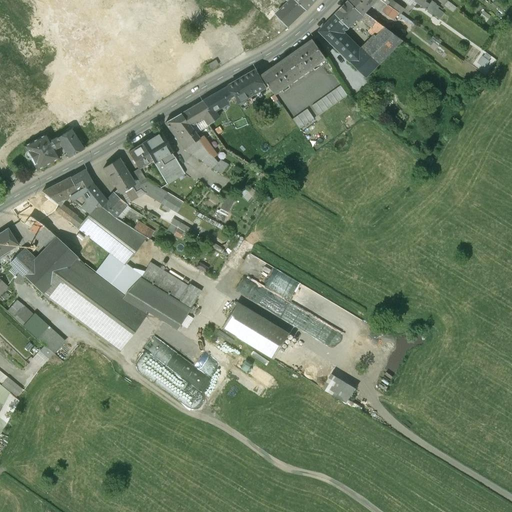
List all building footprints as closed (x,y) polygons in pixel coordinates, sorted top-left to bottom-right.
[(0,0),(0,154),(43,128),(41,127),(55,108),(85,132),(111,116),(96,93),(198,30),(179,0),(0,0)] [(215,32),(234,20),(222,0),(203,12),(215,32)] [(288,28),(307,10),(295,0),(290,0),(286,5),(276,14),(288,28)] [(296,0),(307,10),(316,0),(296,0)] [(349,0),(348,1),(363,16),(376,0),(349,0)] [(386,4),(398,13),(402,7),(391,0),(390,2),(388,1),(386,4)] [(412,0),(440,20),(444,14),(438,9),(440,7),(432,2),(430,5),(425,1),(425,0),(412,0)] [(348,1),(335,15),(349,28),(356,20),(358,22),(360,19),(363,17),(363,16),(348,1)] [(387,29),(397,36),(401,30),(391,23),(398,13),(386,4),(383,2),(380,6),(385,9),(379,18),(390,25),(387,29)] [(363,16),(363,17),(360,19),(372,28),(370,31),(376,38),(365,50),(379,64),(402,40),(397,36),(387,29),(365,13),(363,16)] [(335,15),(319,31),(351,63),(362,52),(343,34),(349,28),(335,15)] [(313,40),(262,76),(275,95),(326,59),(313,40)] [(379,64),(365,50),(362,52),(351,63),(366,78),(379,64)] [(487,67),(492,58),(485,54),(480,63),(487,67)] [(209,70),(218,65),(216,60),(206,66),(209,70)] [(256,70),(228,86),(233,96),(238,105),(267,88),(256,70)] [(312,104),(319,115),(350,95),(343,84),(312,104)] [(228,86),(202,102),(210,114),(215,112),(228,104),(226,100),(233,96),(228,86)] [(202,102),(181,114),(190,126),(202,119),(205,117),(210,114),(202,102)] [(302,128),(317,117),(309,107),(295,119),(302,128)] [(215,112),(210,114),(205,117),(206,123),(207,125),(219,117),(215,112)] [(195,135),(190,126),(181,114),(165,123),(183,149),(192,154),(202,145),(195,135)] [(202,119),(190,126),(195,135),(201,131),(206,127),(202,119)] [(195,135),(202,145),(208,140),(201,131),(195,135)] [(29,143),(41,169),(63,159),(52,133),(29,143)] [(142,144),(152,161),(154,163),(172,152),(160,133),(142,144)] [(208,140),(202,145),(213,158),(224,149),(214,135),(208,140)] [(142,144),(128,153),(138,169),(152,161),(142,144)] [(213,158),(202,145),(192,154),(210,166),(216,161),(213,158)] [(172,152),(154,163),(154,164),(166,185),(185,174),(172,152)] [(118,159),(103,168),(114,186),(115,185),(119,192),(130,185),(132,184),(129,178),(118,159)] [(220,160),(213,169),(221,174),(228,165),(220,160)] [(71,177),(70,178),(77,191),(82,188),(82,189),(91,184),(88,178),(84,171),(72,178),(71,177)] [(140,185),(147,181),(141,171),(134,175),(140,185)] [(140,185),(134,175),(129,178),(132,184),(130,185),(135,193),(139,190),(143,188),(140,185)] [(70,178),(42,192),(59,205),(64,200),(70,195),(71,197),(77,202),(89,212),(96,204),(85,195),(82,189),(82,188),(77,191),(70,178)] [(167,193),(147,181),(140,185),(143,188),(139,190),(161,204),(167,193)] [(96,203),(100,207),(106,201),(91,184),(82,189),(85,195),(96,204),(96,203)] [(106,201),(100,207),(115,218),(126,205),(125,205),(119,199),(114,194),(106,201)] [(230,196),(218,217),(225,221),(237,201),(230,196)] [(11,209),(12,210),(17,218),(24,224),(29,217),(36,221),(43,227),(48,231),(52,226),(56,221),(37,209),(27,199),(11,209)] [(81,222),(76,228),(109,253),(124,265),(146,237),(135,230),(115,218),(100,207),(96,203),(96,204),(89,212),(81,222)] [(70,223),(75,217),(59,205),(55,211),(70,223)] [(29,217),(24,224),(37,234),(43,227),(36,221),(29,217)] [(70,223),(76,228),(81,222),(75,217),(70,223)] [(135,230),(146,237),(149,239),(153,232),(139,223),(135,230)] [(52,226),(48,231),(52,235),(57,239),(60,235),(52,226)] [(7,229),(0,233),(0,256),(18,245),(7,229)] [(60,235),(57,239),(66,248),(72,241),(62,233),(60,235)] [(43,295),(118,351),(146,313),(124,296),(94,274),(78,262),(79,260),(66,248),(57,239),(52,235),(47,241),(52,247),(35,265),(24,277),(43,295)] [(10,263),(24,277),(35,265),(21,251),(10,263)] [(140,278),(124,265),(109,253),(94,274),(124,296),(140,278)] [(140,278),(190,309),(201,291),(190,284),(188,286),(150,262),(140,278)] [(146,313),(176,332),(190,309),(140,278),(124,296),(146,313)] [(238,302),(222,328),(274,359),(289,334),(238,302)] [(17,304),(9,313),(44,346),(53,354),(62,345),(17,304)] [(53,354),(44,346),(40,351),(49,359),(53,354)] [(42,366),(49,359),(40,351),(33,358),(42,366)] [(331,376),(323,389),(347,403),(355,391),(331,376)] [(9,379),(2,386),(16,398),(23,390),(9,379)] [(0,385),(0,401),(5,406),(0,415),(8,420),(19,401),(0,385)] [(0,435),(8,420),(0,415),(0,435)]
